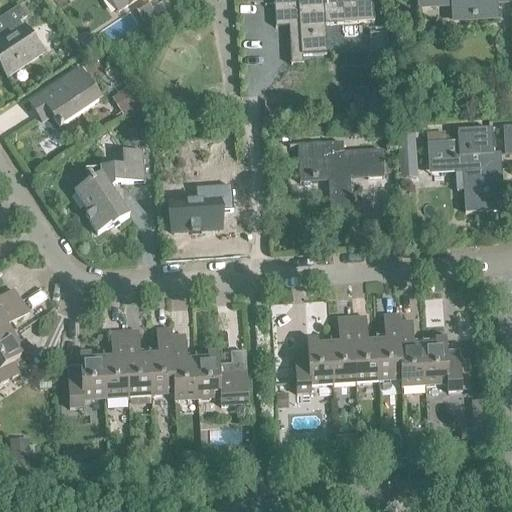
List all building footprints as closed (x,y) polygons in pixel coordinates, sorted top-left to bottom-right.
[(110,0),(118,11),(119,12),(137,0),(110,0)] [(371,0),(289,0),(293,44),(297,44),(298,51),(293,52),(294,73),(292,73),(293,79),(323,77),(323,74),(321,74),(319,50),(316,50),(315,19),(346,17),(349,57),(375,56),(371,0)] [(496,7),(511,5),(511,0),(415,0),(416,6),(458,4),(459,20),(497,17),(496,7)] [(144,1),(133,8),(143,23),(154,16),(144,1)] [(18,24),(25,19),(17,8),(0,19),(0,36),(3,41),(0,43),(0,70),(5,78),(40,55),(22,28),(21,29),(18,24)] [(93,108),(91,105),(97,101),(78,73),(28,106),(38,120),(48,114),(58,130),(93,108)] [(125,90),(110,100),(123,119),(138,109),(125,90)] [(185,122),(185,132),(200,132),(200,121),(185,122)] [(453,170),(453,174),(461,174),(463,216),(501,213),(501,216),(502,216),(499,167),(492,168),(490,132),(456,134),(456,144),(426,146),(426,147),(428,147),(429,171),(453,170)] [(296,148),(296,149),(298,181),(310,180),(311,181),(316,181),(316,179),(330,179),(332,215),(351,214),(348,178),(366,177),(366,181),(383,180),(381,152),(364,154),(365,156),(342,157),(341,145),(296,148)] [(84,219),(96,237),(115,224),(116,226),(128,219),(109,192),(109,186),(144,184),(141,153),(121,154),(121,168),(92,170),(92,175),(85,180),(88,184),(72,194),(87,216),(84,219)] [(415,161),(402,161),(402,181),(415,180),(415,161)] [(230,188),(195,190),(196,204),(169,205),(171,236),(219,233),(217,213),(232,212),(230,188)] [(0,317),(20,304),(12,293),(0,300),(0,317)] [(0,317),(0,345),(11,338),(4,327),(7,325),(10,328),(28,316),(20,304),(0,317)] [(375,345),(377,384),(399,383),(400,383),(397,325),(397,318),(382,319),(383,340),(387,340),(388,345),(375,345)] [(364,320),(350,321),(354,385),(377,384),(375,345),(362,346),(362,341),(366,341),(364,320)] [(342,348),(329,348),(331,387),(354,385),(350,321),(336,322),(337,343),(342,343),(342,348)] [(411,324),(397,325),(400,383),(399,383),(400,390),(423,388),(421,349),(408,350),(408,345),(412,345),(411,324)] [(161,359),(148,360),(150,398),(172,397),(173,397),(170,339),(170,332),(155,333),(156,354),(160,354),(161,359)] [(137,334),(123,335),(127,400),(150,398),(148,360),(135,360),(134,356),(139,355),(137,334)] [(115,362),(102,362),(104,401),(127,400),(123,335),(109,336),(110,357),(114,357),(115,362)] [(0,345),(0,389),(26,372),(19,361),(29,354),(23,345),(18,348),(11,338),(0,345)] [(184,338),(170,339),(173,397),(172,397),(173,404),(196,403),(194,364),(181,365),(181,360),(185,359),(184,338)] [(434,349),(421,349),(423,388),(446,387),(446,395),(460,394),(458,353),(445,354),(444,342),(433,343),(434,349)] [(331,387),(329,348),(316,349),(316,343),(305,344),(306,356),(293,356),(295,397),(310,396),(309,388),(331,387)] [(207,363),(194,364),(196,403),(219,401),(219,409),(247,407),(244,355),(229,356),(230,367),(218,368),(217,356),(206,357),(207,363)] [(104,401),(102,362),(89,363),(89,357),(78,358),(79,370),(66,371),(68,411),(82,411),(82,403),(104,401)] [(286,396),(273,396),(274,412),(287,411),(286,396)] [(459,432),(459,442),(482,441),(480,403),(469,403),(471,432),(459,432)] [(27,442),(3,443),(5,472),(29,471),(27,442)] [(247,450),(235,451),(236,464),(247,464),(247,450)] [(73,455),(63,455),(64,468),(74,468),(73,455)]
